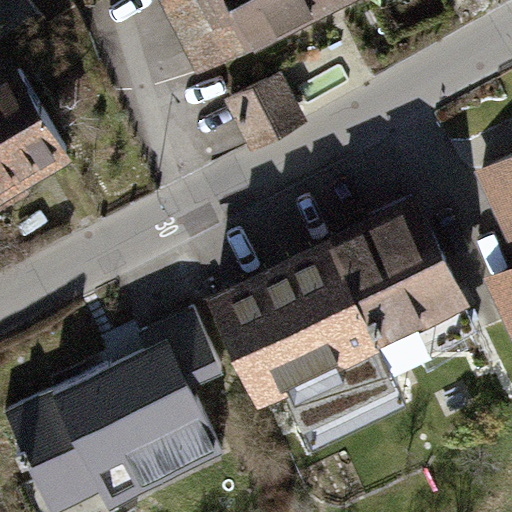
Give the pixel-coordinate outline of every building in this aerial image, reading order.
[(172,0),(207,66),(261,39),(258,33),(325,0),(172,0)] [(0,186),(69,146),(17,58),(0,68),(0,186)] [(275,75),(235,95),(259,142),(298,122),(275,75)] [(511,224),(511,156),(486,168),(511,224)] [(423,197),(336,238),(380,328),(405,318),(420,349),(477,323),(461,291),(466,288),(423,197)] [(336,238),(220,294),(264,384),(380,328),(336,238)] [(511,310),(511,268),(496,276),(511,310)] [(149,343),(11,410),(27,442),(21,445),(28,460),(34,457),(44,476),(21,487),(33,511),(121,511),(117,502),(227,448),(203,395),(198,397),(192,381),(227,363),(201,306),(144,331),(149,343)]
